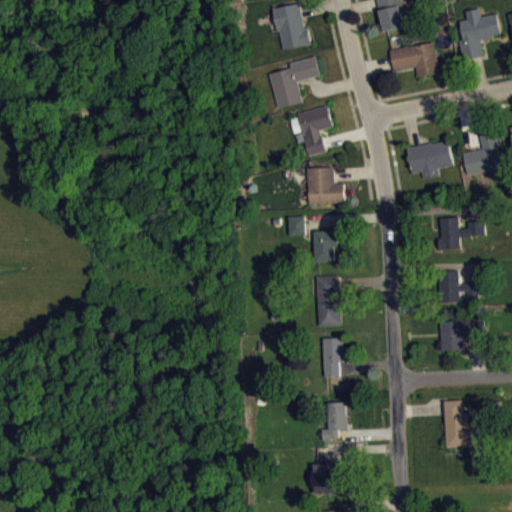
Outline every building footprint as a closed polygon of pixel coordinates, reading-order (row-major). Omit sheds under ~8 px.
[(378,0),(381,9),(378,10),(383,31),(405,25),(400,4),(405,3),(404,0),(378,0)] [(273,6),(278,27),(280,29),(284,48),(312,43),(309,27),(306,27),(301,2),(273,6)] [(460,39),(463,59),(484,55),(481,39),(494,37),(493,34),(502,32),(497,12),(482,15),(480,7),(467,10),(468,18),(460,19),(464,38),(460,39)] [(391,49),(395,69),(417,65),(419,76),(441,71),(435,41),(391,49)] [(269,71),(279,107),(303,100),(298,80),(321,74),(316,55),(291,62),(292,67),(269,71)] [(298,112),(299,115),(291,117),(295,132),(303,130),(304,133),(306,133),(307,138),(305,138),(310,153),(327,149),(323,134),(322,134),(321,129),(334,125),(328,104),(298,112)] [(483,147),(464,151),(468,173),(502,167),(498,147),(503,146),(499,127),(480,131),(483,147)] [(413,172),(408,146),(432,141),(433,142),(450,139),(455,163),(438,167),(440,174),(424,177),(423,170),(413,172)] [(309,167),(311,203),(346,202),(345,181),(336,182),(335,166),(309,167)] [(289,214),(290,235),(306,234),(305,214),(289,214)] [(441,217),(442,237),(438,237),(439,249),(461,247),(461,236),(486,234),(485,219),(468,220),(469,227),(461,227),(460,215),(441,217)] [(315,230),(315,259),(336,259),(335,245),(339,244),(338,229),(315,230)] [(461,290),(468,289),(468,296),(480,296),(478,280),(468,281),(468,282),(461,282),(460,269),(439,270),(440,287),(436,288),(438,300),(461,300),(461,290)] [(318,275),(321,324),(343,323),(340,274),(318,275)] [(442,349),(464,348),(464,336),(486,334),(485,317),(461,318),(461,319),(441,320),(442,349)] [(326,375),(324,337),(343,336),(345,361),(339,361),(341,375),(326,375)] [(444,399),(447,446),(484,445),(483,426),(471,427),(469,411),(464,411),(463,398),(444,399)] [(323,427),(323,438),(339,437),(339,429),(349,428),(348,414),(347,413),(346,400),(328,401),(330,427),(323,427)] [(315,463),(315,469),(312,469),(313,491),(351,490),(351,462),(315,463)]
